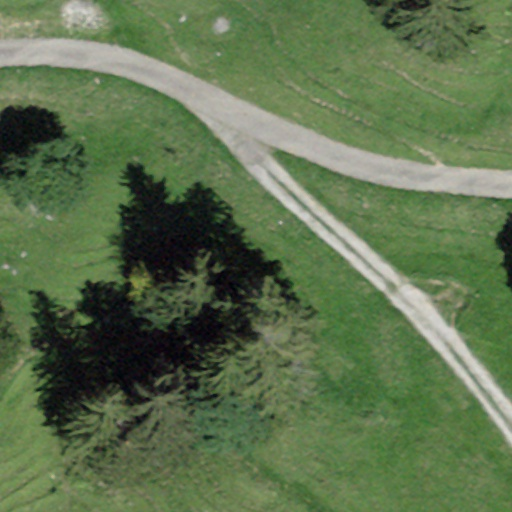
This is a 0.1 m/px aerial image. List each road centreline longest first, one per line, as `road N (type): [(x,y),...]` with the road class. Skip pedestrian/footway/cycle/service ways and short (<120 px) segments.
road 1 (track): [(511,189),(306,158),(22,45),(0,53)]
road 2 (track): [(240,132),(511,443)]
